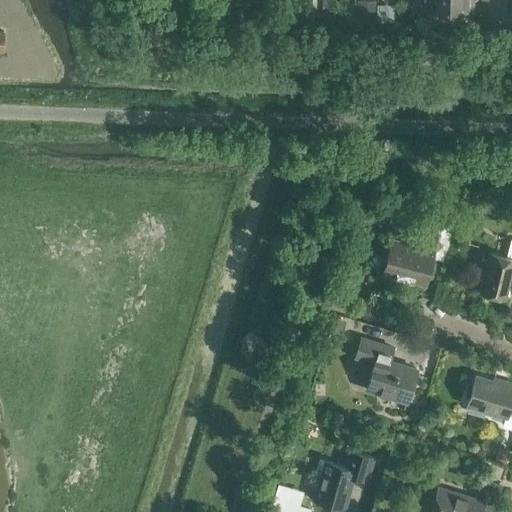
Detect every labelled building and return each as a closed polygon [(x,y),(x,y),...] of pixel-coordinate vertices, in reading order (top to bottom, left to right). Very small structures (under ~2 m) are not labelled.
[(469,10),(469,0),(434,0),(434,8),(434,9),(458,10),(469,10)] [(424,21),(458,22),(458,10),(434,9),(434,8),(424,8),(424,21)] [(432,254),(446,258),(460,208),(444,204),(438,227),(431,251),(411,245),(413,239),(410,234),(403,232),(398,235),(396,241),(390,239),(381,272),(423,284),(432,254)] [(511,268),(511,238),(510,238),(505,257),(488,252),(477,291),(503,298),(511,268)] [(364,388),(406,401),(416,368),(389,360),(393,347),(360,336),(354,356),(373,361),(364,388)] [(511,381),(502,379),(502,382),(475,374),(466,403),(505,415),(502,424),(511,427),(511,381)] [(501,441),(511,444),(511,430),(505,429),(501,441)] [(351,476),(365,480),(372,456),(348,449),(343,466),(319,459),(314,475),(320,477),(313,499),(342,507),(351,476)] [(479,511),(481,506),(491,509),(499,484),(488,480),(482,501),(437,487),(429,511),(479,511)] [(272,511),(283,511),(288,494),(279,492),(272,511)]
